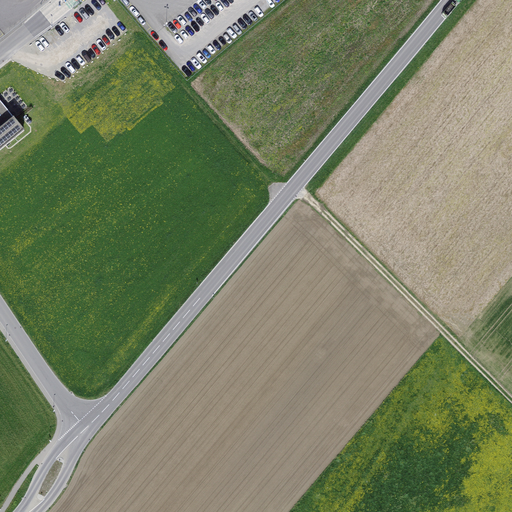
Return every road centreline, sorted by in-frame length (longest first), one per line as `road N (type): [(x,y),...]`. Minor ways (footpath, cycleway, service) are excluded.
road 1 (primary): [(450,0),(84,430)]
road 2 (residential): [(84,430),(0,305)]
road 3 (unknown): [(155,17),(180,47),(251,0)]
